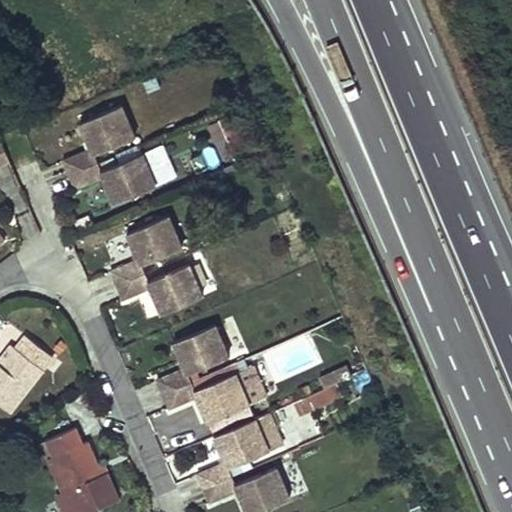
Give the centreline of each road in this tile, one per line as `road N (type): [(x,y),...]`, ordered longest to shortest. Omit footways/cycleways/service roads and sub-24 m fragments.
road 1 (residential): [(167,511),(65,272),(0,295)]
road 2 (trunk): [(511,303),(390,0)]
road 3 (trunk): [(285,0),(425,273)]
road 4 (trunk): [(321,0),(425,273)]
road 5 (motorway): [(511,251),(391,0)]
road 6 (trunk): [(425,273),(511,468)]
